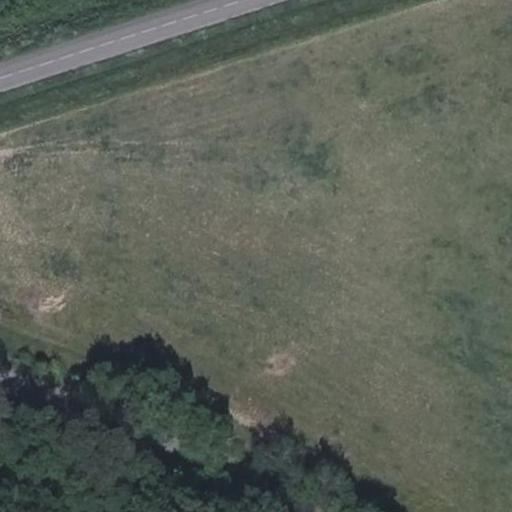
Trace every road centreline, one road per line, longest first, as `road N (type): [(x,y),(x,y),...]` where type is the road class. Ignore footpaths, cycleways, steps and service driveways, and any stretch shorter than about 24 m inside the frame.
road 1 (unclassified): [(0,370),(256,482),(295,511)]
road 2 (secondary): [(0,83),(255,0)]
